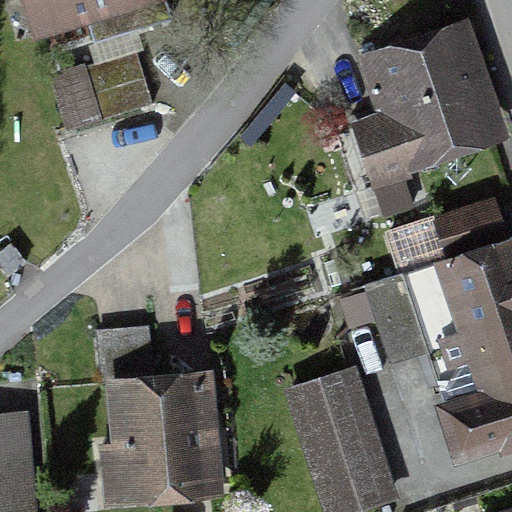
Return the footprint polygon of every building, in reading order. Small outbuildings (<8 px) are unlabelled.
[(162,0),(31,0),(39,26),(86,12),(94,39),(168,17),(162,0)] [(511,146),(475,32),(360,69),(378,124),(357,130),(379,199),(511,156),(511,146)] [(138,50),(86,64),(94,91),(145,76),(138,50)] [(86,64),(56,74),(71,127),(153,104),(145,76),(94,91),(86,64)] [(398,270),(506,237),(495,202),(387,235),(398,270)] [(511,234),(506,237),(398,270),(363,282),(389,365),(426,354),(439,396),(427,400),(445,456),(491,442),(493,450),(511,443),(511,234)] [(11,243),(0,252),(0,266),(8,276),(26,262),(11,243)] [(146,374),(141,326),(100,330),(105,378),(146,374)] [(398,511),(357,381),(283,404),(310,488),(317,485),(325,511),(398,511)] [(214,387),(115,393),(119,460),(106,461),(108,511),(194,511),(222,510),(214,387)] [(0,511),(36,511),(29,426),(0,428),(0,511)]
